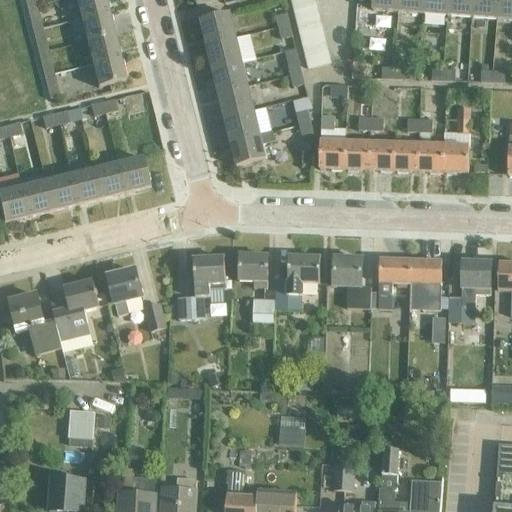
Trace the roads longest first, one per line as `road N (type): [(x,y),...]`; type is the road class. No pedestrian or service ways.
road 1 (residential): [(511,224),(206,213)]
road 2 (residential): [(206,213),(152,0)]
road 3 (residential): [(0,265),(206,213)]
